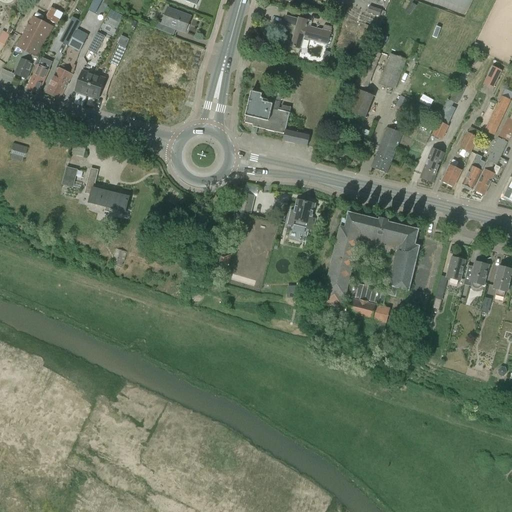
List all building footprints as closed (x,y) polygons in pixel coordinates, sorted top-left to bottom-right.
[(381,10),(369,6),(367,13),(379,17),(381,10)] [(63,14),(51,8),(45,18),(57,25),(63,14)] [(191,17),(169,9),(163,24),(159,22),(157,28),(170,34),(173,28),(185,33),(191,17)] [(111,10),(108,17),(119,23),(123,16),(111,10)] [(299,20),(286,16),(284,22),(297,26),(291,46),(301,49),(304,37),(305,37),(305,38),(327,44),(331,33),(323,30),(323,31),(308,27),(308,25),(307,25),(308,21),(299,18),(299,20)] [(53,27),(34,17),(17,47),(30,54),(26,61),(22,59),(15,74),(27,79),(33,65),(35,66),(41,57),(38,55),(53,27)] [(377,30),(365,24),(357,40),(369,47),(377,30)] [(77,29),(69,25),(60,42),(68,46),(77,29)] [(88,35),(77,30),(68,46),(80,52),(88,35)] [(106,37),(98,33),(88,50),(96,55),(106,37)] [(167,84),(180,89),(197,44),(170,34),(148,92),(157,95),(160,89),(164,91),(167,84)] [(118,45),(119,45),(127,49),(130,41),(121,37),(118,45)] [(118,67),(125,52),(127,49),(119,45),(110,63),(118,67)] [(381,54),(369,49),(353,88),(355,89),(347,111),(365,118),(374,96),(366,93),(381,54)] [(406,60),(391,54),(379,84),(394,90),(406,60)] [(50,70),(39,65),(32,80),(28,88),(39,93),(50,70)] [(73,74),(60,67),(46,92),(60,99),(73,74)] [(493,90),(502,72),(492,68),(483,85),(493,90)] [(75,92),(87,96),(94,75),(83,71),(75,92)] [(120,72),(109,110),(128,115),(136,88),(138,89),(141,78),(120,72)] [(106,79),(94,75),(87,96),(98,100),(106,79)] [(467,86),(458,82),(449,100),(447,99),(445,105),(449,108),(452,102),(458,104),(467,86)] [(285,90),(270,86),(268,91),(273,93),(272,98),(252,93),(246,116),(247,117),(245,124),(254,126),(254,127),(285,135),(283,141),(307,147),(309,137),(285,131),(291,109),(282,107),(281,110),(279,109),(281,104),(280,104),(281,101),(282,101),(285,90)] [(170,123),(173,105),(177,106),(178,98),(158,95),(154,120),(170,123)] [(410,100),(401,96),(393,111),(403,115),(410,100)] [(511,101),(501,96),(485,132),(494,136),(511,101)] [(448,126),(439,121),(432,135),(442,140),(448,126)] [(511,126),(506,123),(503,128),(511,132),(511,126)] [(402,133),(387,127),(371,168),(387,174),(402,133)] [(470,127),(467,132),(460,148),(470,153),(472,150),(480,131),(470,127)] [(501,133),(510,138),(511,134),(511,132),(503,128),(501,133)] [(501,133),(498,138),(508,143),(510,138),(501,133)] [(497,166),(508,143),(498,138),(497,138),(486,161),(494,165),(497,166)] [(27,148),(13,144),(10,154),(24,158),(27,148)] [(85,156),(85,145),(74,145),(73,155),(85,156)] [(444,154),(432,149),(420,178),(433,183),(444,154)] [(481,172),(485,163),(480,161),(482,157),(477,155),(463,185),(464,185),(463,188),(470,191),(471,189),(472,189),(481,172)] [(462,171),(456,168),(459,163),(453,160),(450,165),(442,182),(453,187),(462,171)] [(486,161),(485,163),(481,172),(484,173),(475,191),(484,195),(495,174),(490,172),(494,165),(486,161)] [(77,171),(66,169),(62,185),(73,188),(77,171)] [(98,171),(91,169),(85,194),(92,195),(90,201),(100,203),(99,205),(116,209),(117,207),(126,210),(129,197),(118,195),(119,191),(106,188),(105,191),(94,188),(98,171)] [(254,197),(243,195),(239,211),(237,211),(232,227),(231,230),(236,231),(237,228),(240,229),(243,220),(239,219),(241,212),(250,214),(254,197)] [(314,204),(297,200),(294,212),(291,211),(288,225),(294,226),(293,230),(303,232),(304,229),(312,231),(314,219),(311,219),(314,204)] [(230,212),(223,211),(220,219),(227,221),(230,212)] [(379,220),(349,213),(347,220),(342,219),(325,290),(326,291),(324,301),(325,302),(342,306),(344,296),(345,296),(357,242),(368,245),(369,240),(387,245),(386,249),(396,252),(393,266),(388,265),(383,284),(388,286),(386,294),(395,297),(397,288),(409,291),(420,246),(415,245),(419,229),(388,222),(389,221),(379,218),(379,220)] [(126,251),(117,248),(112,264),(121,267),(126,251)] [(230,255),(212,250),(207,267),(225,273),(230,255)] [(460,281),(465,261),(451,257),(446,277),(440,276),(437,286),(438,286),(432,308),(439,310),(445,288),(444,288),(447,280),(449,281),(448,283),(449,285),(456,286),(457,286),(458,280),(460,281)] [(489,265),(475,262),(470,282),(472,282),(471,285),(472,287),(474,288),(476,289),(479,288),(481,287),(482,285),(484,286),(489,265)] [(511,272),(511,269),(499,266),(493,288),(497,289),(495,295),(503,298),(505,292),(507,292),(511,272)] [(348,283),(345,297),(383,306),(386,292),(348,283)] [(491,299),(485,298),(481,312),(488,314),(491,299)] [(387,323),(390,309),(350,299),(348,307),(347,313),(387,323)] [(346,316),(347,313),(348,307),(342,306),(325,302),(323,309),(327,310),(327,312),(346,316)]
